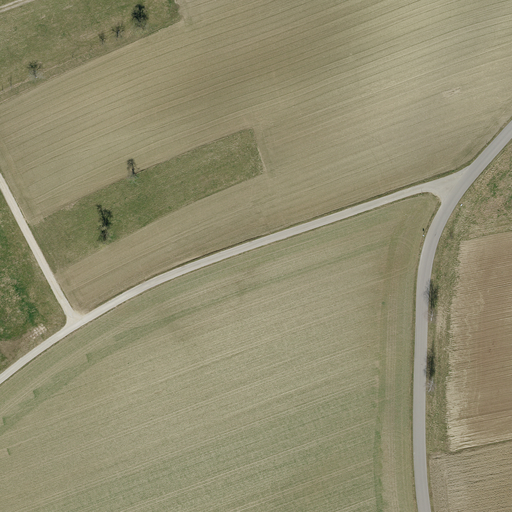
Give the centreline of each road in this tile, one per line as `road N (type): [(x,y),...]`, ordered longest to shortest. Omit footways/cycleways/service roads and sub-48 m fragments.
road 1 (track): [(465,180),(427,186),(154,281),(0,378)]
road 2 (tertiary): [(425,511),(421,320),(430,244),(465,180),(511,129)]
road 3 (track): [(0,176),(77,323)]
